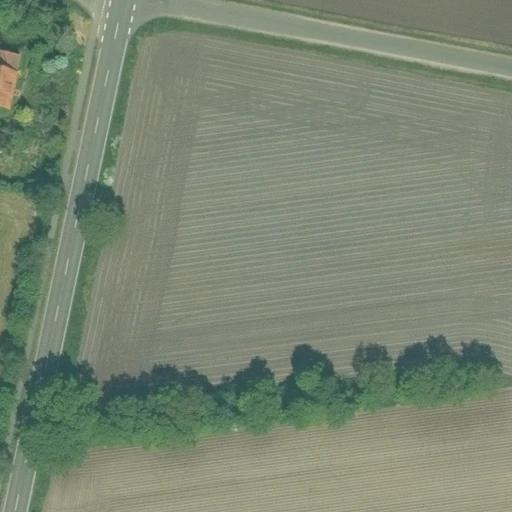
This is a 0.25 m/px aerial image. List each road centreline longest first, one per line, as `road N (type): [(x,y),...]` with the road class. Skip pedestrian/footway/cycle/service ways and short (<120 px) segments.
road 1 (secondary): [(123,0),(14,511)]
road 2 (unclassified): [(131,0),(511,71)]
